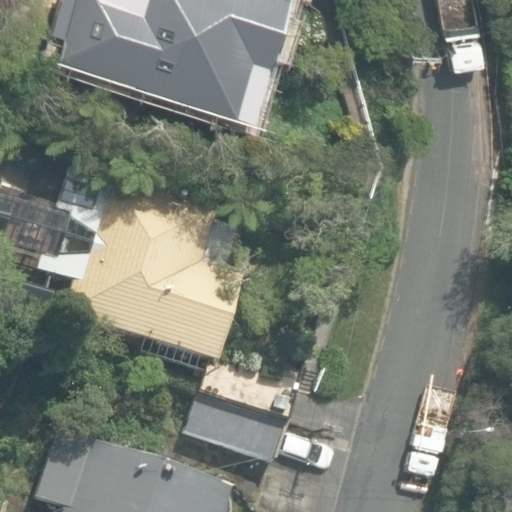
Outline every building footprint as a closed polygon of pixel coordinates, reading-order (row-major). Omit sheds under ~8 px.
[(48,58),(241,118),(278,0),(52,0),(43,32),(54,36),(48,58)] [(53,319),(208,368),(236,279),(217,273),(231,229),(208,222),(212,209),(97,173),(76,238),(54,231),(39,277),(64,285),(53,319)] [(0,297),(0,308),(36,319),(43,297),(3,285),(0,297)] [(178,435),(266,466),(292,385),(223,361),(213,401),(189,393),(178,435)] [(53,511),(220,511),(228,490),(50,432),(28,501),(55,509),(53,511)]
